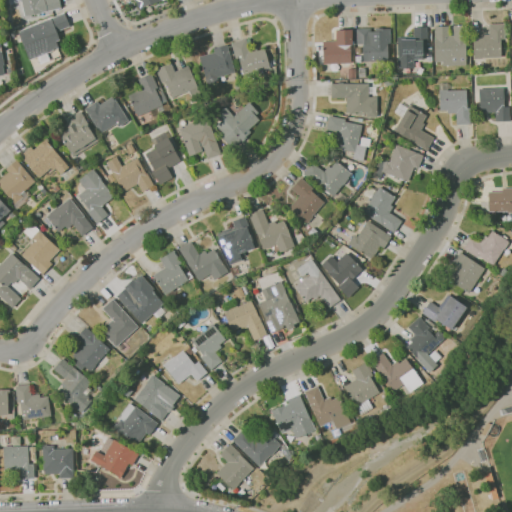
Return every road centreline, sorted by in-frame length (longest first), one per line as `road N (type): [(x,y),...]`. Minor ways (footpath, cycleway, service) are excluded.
road 1 (residential): [(511,159),(473,171),(387,313),(249,384),(189,438),(161,484),(159,511)]
road 2 (residential): [(295,0),(299,96),(294,126),(275,157),(143,232),(24,348),(0,349)]
road 3 (residential): [(273,0),(118,50),(0,128)]
